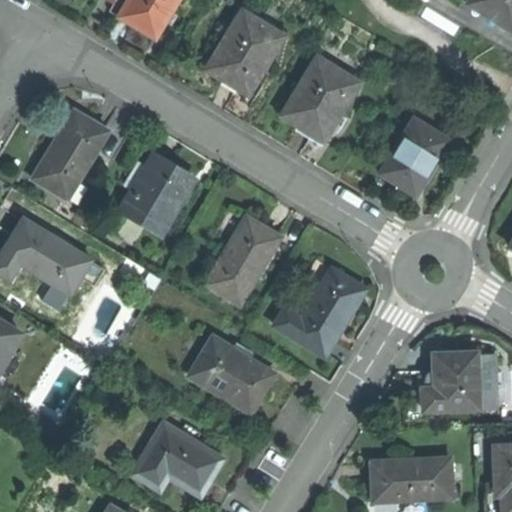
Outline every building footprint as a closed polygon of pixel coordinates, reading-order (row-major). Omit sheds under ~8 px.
[(116,0),(110,11),(120,17),(129,0),(116,0)] [(129,0),(120,17),(137,27),(157,38),(179,0),(129,0)] [(511,0),(471,0),(470,2),(511,26),(511,0)] [(262,8),(256,19),(284,35),(291,24),(262,8)] [(235,84),(251,93),(284,35),(256,19),(246,13),(213,71),(235,84)] [(303,125),(326,138),(359,80),(316,56),(284,114),(303,125)] [(34,179),(67,198),(107,130),(74,111),(54,145),(34,179)] [(402,183),(419,192),(449,139),(416,121),(386,174),(402,183)] [(122,208),(162,231),(194,178),(176,168),(154,155),(122,208)] [(209,280),(247,302),(285,237),(267,226),(248,215),(209,280)] [(9,241),(0,255),(0,274),(10,280),(21,262),(72,292),(91,259),(21,219),(9,241)] [(276,324),(326,354),(346,320),(367,286),(321,258),(309,278),(321,285),(303,315),(287,305),(276,324)] [(0,366),(21,330),(0,318),(0,366)] [(219,393),(250,411),(263,389),(275,369),(213,333),(192,368),(223,385),(219,393)] [(479,350),(438,350),(438,367),(438,385),(427,385),(424,385),(424,407),(479,407),(479,400),(494,400),(494,353),(479,353),(479,350)] [(427,378),(427,385),(438,385),(438,367),(431,367),(427,372),(427,378)] [(165,418),(136,467),(165,485),(174,470),(206,489),(216,472),(227,455),(165,418)] [(511,511),(511,445),(499,446),(500,486),(510,486),(510,511),(511,511)] [(455,455),(375,458),(376,476),(377,497),(456,495),(455,455)] [(128,511),(114,503),(109,511),(128,511)]
